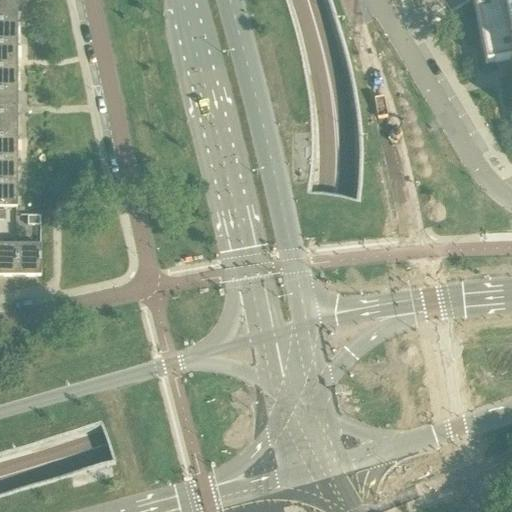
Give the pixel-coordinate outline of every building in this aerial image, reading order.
[(0,0),(0,22),(17,22),(16,0),(0,0)] [(511,0),(471,0),(485,64),(486,65),(487,65),(511,59),(511,0)] [(0,22),(0,46),(17,46),(17,22),(0,22)] [(0,46),(0,68),(17,68),(17,46),(0,46)] [(0,68),(0,92),(17,92),(17,68),(0,68)] [(0,92),(0,115),(17,116),(17,92),(0,92)] [(0,115),(0,138),(17,139),(17,116),(0,115)] [(0,138),(0,161),(17,161),(17,139),(0,138)] [(0,161),(0,184),(17,184),(17,161),(0,161)] [(17,184),(0,184),(0,208),(17,209),(17,184)] [(0,277),(16,277),(16,247),(0,246),(0,277)] [(16,247),(16,277),(40,277),(41,247),(16,247)]
